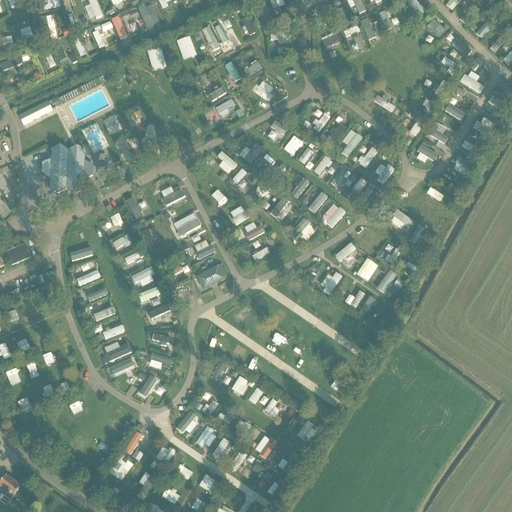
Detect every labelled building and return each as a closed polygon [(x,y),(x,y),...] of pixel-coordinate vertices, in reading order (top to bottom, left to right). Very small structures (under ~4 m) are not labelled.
[(59,0),(49,0),(43,2),(46,11),(61,7),(59,0)] [(82,0),(81,1),(90,23),(103,17),(95,0),(82,0)] [(275,15),(281,13),(279,8),(285,6),(282,0),(270,0),(269,1),(275,15)] [(451,11),(462,0),(451,0),(446,6),(451,11)] [(338,1),(332,4),(334,10),(340,7),(338,1)] [(53,16),(46,17),(50,40),(57,39),(53,16)] [(119,17),(111,20),(120,41),(128,38),(119,17)] [(370,45),(377,42),(370,23),(363,26),(370,45)] [(30,26),(19,29),(22,41),(33,38),(30,26)] [(210,27),(202,31),(212,52),(220,49),(210,27)] [(219,33),(222,44),(228,43),(225,31),(219,33)] [(196,44),(200,41),(197,34),(192,36),(196,44)] [(10,37),(0,40),(3,49),(14,46),(10,37)] [(338,46),(337,38),(323,40),(324,48),(338,46)] [(495,52),(504,43),(500,39),(491,49),(495,52)] [(66,40),(61,42),(64,48),(69,46),(66,40)] [(456,40),(450,48),(467,59),(472,51),(456,40)] [(74,56),(69,58),(72,65),(77,63),(74,56)] [(444,59),(441,65),(456,71),(458,65),(444,59)] [(249,81),(263,70),(257,62),(243,73),(249,81)] [(234,83),(241,79),(231,63),(225,67),(234,83)] [(460,83),(480,94),(484,87),(465,76),(460,83)] [(209,96),(213,102),(227,94),(223,87),(209,96)] [(501,111),(505,104),(492,96),(488,103),(501,111)] [(428,99),(422,111),(430,116),(436,104),(428,99)] [(57,100),(52,103),(55,109),(61,107),(57,100)] [(227,111),(235,107),(232,100),(215,109),(221,119),(229,114),(227,111)] [(52,112),(48,103),(18,117),(23,126),(52,112)] [(240,111),(235,113),(239,120),(243,117),(240,111)] [(324,114),(314,130),(320,134),(330,117),(324,114)] [(440,115),(436,121),(441,124),(444,118),(440,115)] [(422,131),(428,120),(422,116),(412,132),(416,135),(419,129),(422,131)] [(502,118),(498,124),(505,128),(509,122),(502,118)] [(477,122),(473,128),(491,140),(495,134),(477,122)] [(350,145),(343,152),(348,156),(361,141),(353,133),(346,141),(350,145)] [(479,156),(481,150),(464,142),(461,148),(479,156)] [(60,146),(51,150),(50,160),(42,164),(41,174),(50,179),(49,189),(57,194),(66,190),(74,195),(83,191),(83,181),(92,177),(93,167),(84,162),(85,152),(77,147),(68,151),(60,146)] [(367,169),(377,152),(370,147),(360,165),(367,169)] [(299,162),(305,166),(313,153),(307,149),(299,162)] [(425,164),(428,158),(419,153),(415,159),(425,164)] [(221,154),(218,159),(235,170),(238,165),(221,154)] [(465,177),(472,164),(460,157),(452,170),(465,177)] [(311,171),(314,166),(308,162),(305,168),(311,171)] [(379,176),(377,180),(383,185),(393,172),(382,163),(375,173),(379,176)] [(331,184),(337,188),(344,178),(337,174),(331,184)] [(300,179),(290,196),(298,201),(308,184),(300,179)] [(362,180),(346,195),(353,202),(369,188),(362,180)] [(166,207),(186,199),(183,191),(163,199),(166,207)] [(315,215),(328,198),(321,193),(308,210),(315,215)] [(134,198),(126,202),(135,221),(143,217),(134,198)] [(284,198),(270,214),(276,219),(290,203),(284,198)] [(237,226),(250,218),(243,205),(229,214),(237,226)] [(297,210),(293,215),(299,219),(302,214),(297,210)] [(181,238),(202,228),(195,214),(174,224),(181,238)] [(390,222),(400,230),(406,221),(396,214),(390,222)] [(109,218),(113,228),(121,226),(118,216),(109,218)] [(265,232),(261,226),(256,229),(253,224),(240,232),(247,243),(265,232)] [(191,238),(194,244),(201,241),(198,234),(191,238)] [(116,251),(131,242),(127,235),(112,244),(116,251)] [(193,248),(199,261),(215,253),(212,246),(209,247),(206,241),(193,248)] [(153,257),(168,250),(164,242),(149,249),(153,257)] [(334,256),(339,262),(344,259),(347,264),(354,259),(350,254),(356,250),(351,244),(334,256)] [(12,266),(30,259),(25,245),(6,253),(12,266)] [(255,262),(270,254),(267,249),(252,256),(255,262)] [(396,249),(387,262),(392,266),(401,253),(396,249)] [(78,256),(79,263),(94,259),(93,253),(78,256)] [(127,264),(140,259),(138,254),(124,259),(127,264)] [(363,279),(373,263),(367,259),(356,275),(363,279)] [(134,263),(136,269),(142,267),(141,261),(134,263)] [(218,266),(195,278),(203,292),(225,280),(218,266)] [(181,268),(170,274),(172,278),(183,272),(181,268)] [(142,287),(153,283),(150,275),(154,274),(152,269),(130,276),(133,284),(140,281),(142,287)] [(369,277),(375,280),(379,272),(373,270),(369,277)] [(98,271),(76,279),(79,287),(101,279),(98,271)] [(332,293),(343,278),(335,272),(324,287),(332,293)] [(398,280),(394,286),(400,290),(403,284),(398,280)] [(141,303),(162,294),(158,287),(138,296),(141,303)] [(89,303),(109,295),(106,289),(87,297),(89,303)] [(346,292),(343,301),(351,304),(354,296),(346,292)] [(304,306),(309,309),(315,301),(311,297),(304,306)] [(82,299),(77,302),(79,308),(85,306),(82,299)] [(274,300),(264,311),(272,318),(281,307),(274,300)] [(168,304),(148,314),(151,320),(171,310),(168,304)] [(93,315),(96,323),(116,315),(113,308),(93,315)] [(273,319),(279,322),(285,311),(280,308),(273,319)] [(285,312),(279,324),(288,328),(294,316),(285,312)] [(100,325),(93,328),(95,334),(102,332),(100,325)] [(104,340),(125,334),(123,327),(103,332),(104,340)] [(168,348),(170,338),(153,335),(150,349),(156,350),(157,346),(168,348)] [(276,356),(290,362),(292,357),(288,356),(293,344),(283,341),(276,356)] [(118,343),(104,348),(106,354),(120,349),(118,343)] [(109,362),(133,354),(130,346),(106,354),(109,362)] [(161,369),(162,355),(150,355),(150,368),(161,369)] [(302,373),(308,361),(299,356),(292,367),(302,373)] [(161,366),(172,369),(174,360),(164,357),(161,366)] [(128,360),(118,365),(122,373),(132,369),(128,360)] [(214,379),(222,383),(229,369),(220,365),(214,379)] [(241,386),(245,380),(239,377),(231,391),(243,397),(247,389),(241,386)] [(32,395),(21,400),(27,414),(38,409),(32,395)] [(275,408),(278,404),(272,400),(263,413),(275,421),(281,412),(275,408)] [(211,417),(218,403),(213,401),(210,408),(205,406),(201,412),(211,417)] [(70,405),(72,415),(81,412),(79,403),(70,405)] [(290,410),(286,416),(291,419),(294,413),(290,410)] [(126,412),(122,419),(129,422),(132,415),(126,412)] [(298,415),(294,420),(298,423),(302,418),(298,415)] [(194,417),(187,427),(181,423),(177,429),(191,437),(201,421),(194,417)] [(304,441),(305,439),(311,442),(317,432),(312,429),(314,425),(307,421),(297,437),(304,441)] [(247,435),(250,426),(244,424),(241,433),(247,435)] [(111,429),(107,436),(114,440),(118,434),(111,429)] [(264,436),(254,452),(267,459),(277,444),(264,436)] [(224,451),(229,443),(222,438),(212,456),(223,463),(228,454),(224,451)] [(125,451),(133,455),(138,447),(130,443),(125,451)] [(251,443),(248,448),(252,451),(256,446),(251,443)] [(174,453),(164,447),(156,461),(166,467),(174,453)] [(110,473),(121,482),(134,463),(123,455),(110,473)] [(245,477),(255,461),(250,457),(239,473),(245,477)] [(274,458),(270,464),(275,467),(279,462),(274,458)] [(175,473),(187,481),(193,472),(181,464),(175,473)] [(256,467),(253,472),(257,475),(261,470),(256,467)] [(135,491),(132,490),(128,497),(143,505),(156,480),(144,473),(135,491)] [(213,495),(220,484),(206,475),(199,486),(213,495)] [(0,479),(0,491),(5,495),(1,501),(7,506),(20,487),(5,476),(2,480),(0,479)] [(167,488),(161,497),(175,506),(181,497),(167,488)] [(194,497),(188,506),(196,511),(202,511),(207,505),(194,497)]
